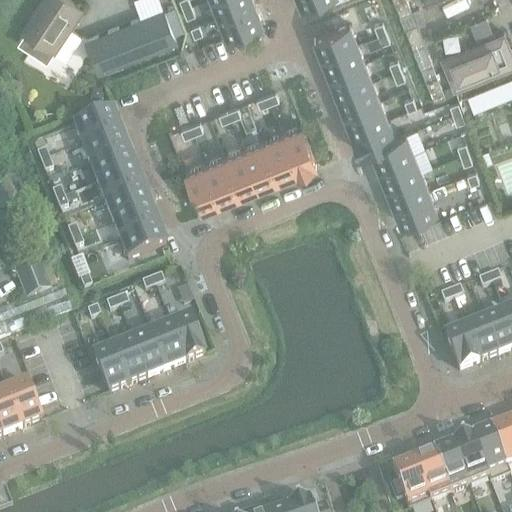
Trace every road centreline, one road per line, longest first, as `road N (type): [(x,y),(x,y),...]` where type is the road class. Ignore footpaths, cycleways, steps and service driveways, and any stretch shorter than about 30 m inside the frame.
road 1 (residential): [(0,472),(231,374),(240,348),(210,249)]
road 2 (residential): [(210,249),(182,239),(139,142),(145,106),(297,39)]
road 3 (residential): [(157,511),(439,407)]
road 4 (residential): [(347,197),(363,213),(439,407)]
road 5 (residential): [(297,39),(353,170),(347,197)]
road 6 (residential): [(210,249),(219,237),(327,195),(347,197)]
